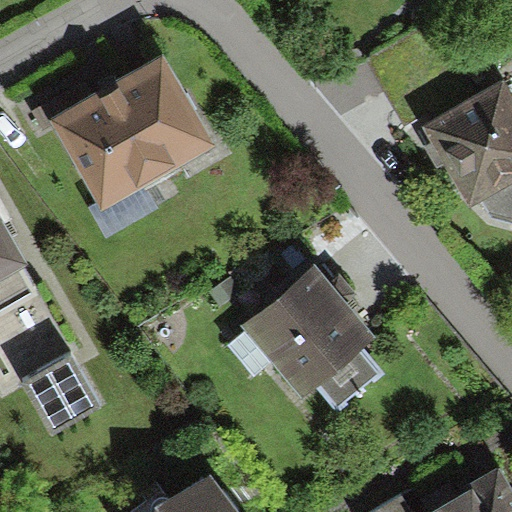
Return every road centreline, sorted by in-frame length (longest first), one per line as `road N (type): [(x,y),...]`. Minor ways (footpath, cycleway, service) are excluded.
road 1 (residential): [(511,371),(202,0)]
road 2 (residential): [(132,0),(0,73)]
